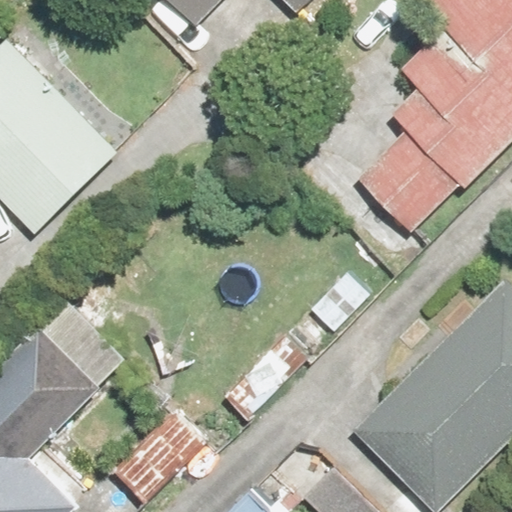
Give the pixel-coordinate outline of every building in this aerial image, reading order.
[(294,0),(309,14),(322,0),(188,0),(211,21),(230,0),(294,0)] [(420,132),(372,178),(426,236),(511,154),(511,0),(441,0),(465,25),(418,69),(434,86),(404,115),(420,132)] [(141,150),(19,27),(0,45),(0,189),(50,240),(141,150)] [(511,448),(511,283),(370,427),(453,509),(511,448)] [(129,387),(60,317),(0,375),(0,511),(90,511),(98,505),(54,460),(129,387)] [(319,351),(293,327),(235,392),(261,415),(319,351)] [(216,438),(191,412),(130,471),(155,497),(216,438)] [(390,511),(346,465),(312,497),(326,511),(390,511)] [(283,511),(257,487),(232,511),(283,511)]
